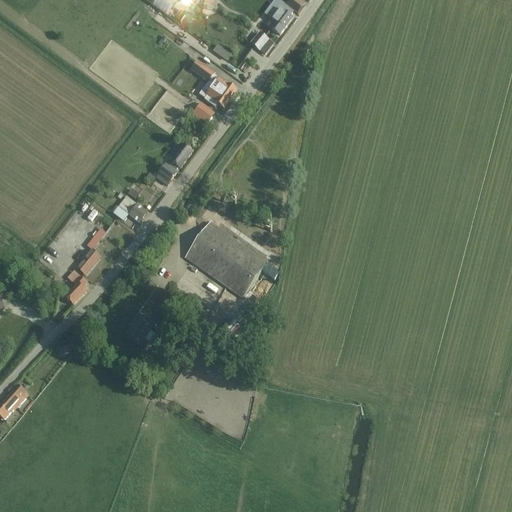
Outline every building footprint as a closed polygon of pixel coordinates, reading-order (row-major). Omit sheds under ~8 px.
[(305,5),(297,0),(291,0),(287,6),(298,15),(305,5)] [(279,10),(267,26),(280,36),(293,20),(285,14),(279,10)] [(260,35),(252,45),(257,50),(259,48),(261,50),(267,42),(264,39),(260,35)] [(218,45),(213,52),(227,62),(232,55),(218,45)] [(302,60),(304,62),(308,64),(315,55),(309,50),(302,60)] [(260,65),(265,59),(260,56),(256,62),(260,65)] [(213,101),(216,103),(224,109),(237,92),(236,92),(238,89),(230,83),(228,86),(225,83),(230,77),(229,76),(212,63),(206,71),(223,84),(218,92),(219,93),(213,101)] [(256,78),(264,69),(260,65),(251,74),(256,78)] [(202,104),(193,116),(207,126),(216,114),(202,104)] [(193,152),(184,146),(176,156),(174,155),(173,157),(172,157),(169,162),(170,162),(166,166),(157,179),(168,187),(177,174),(175,173),(178,168),(180,170),(193,152)] [(150,175),(145,182),(151,187),(156,180),(150,175)] [(132,190),(128,195),(135,201),(139,196),(132,190)] [(148,214),(140,208),(137,206),(129,217),(140,225),(148,214)] [(115,207),(110,214),(122,223),(127,216),(115,207)] [(187,258),(195,264),(242,298),(267,264),(211,224),(187,258)] [(85,248),(91,252),(105,234),(99,229),(85,248)] [(103,240),(88,259),(94,264),(109,244),(103,240)] [(87,284),(81,278),(74,285),(76,287),(65,298),(73,306),(87,292),(83,288),(87,284)] [(33,282),(30,286),(36,291),(39,288),(33,282)] [(135,325),(127,337),(141,347),(144,342),(150,346),(156,337),(151,333),(154,328),(139,317),(134,324),(135,325)] [(28,397),(25,394),(17,387),(0,406),(0,416),(4,421),(16,408),(17,409),(28,397)]
